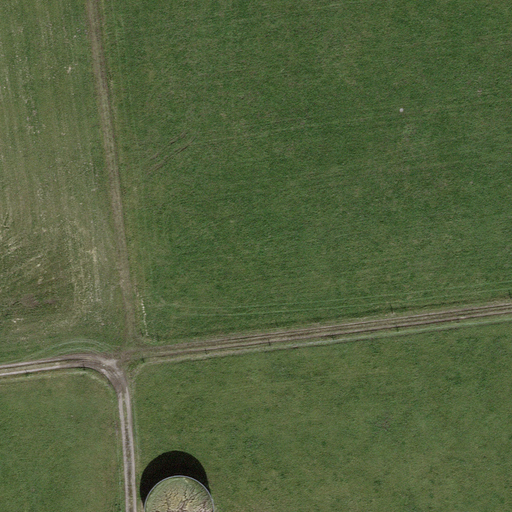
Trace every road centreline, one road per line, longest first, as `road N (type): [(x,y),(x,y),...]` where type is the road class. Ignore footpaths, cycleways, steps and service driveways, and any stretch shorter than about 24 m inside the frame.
road 1 (track): [(511,308),(131,357),(90,0)]
road 2 (track): [(136,511),(131,357)]
road 3 (track): [(0,374),(131,357)]
